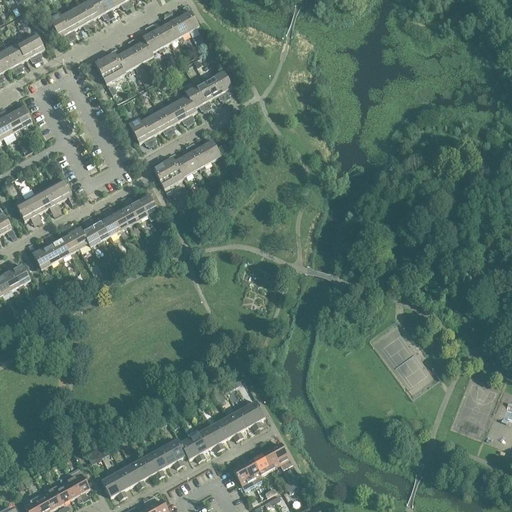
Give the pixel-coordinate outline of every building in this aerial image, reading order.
[(111,22),(98,0),(95,0),(96,1),(89,5),(98,20),(103,17),(107,24),(111,22)] [(117,10),(111,0),(98,0),(111,22),(115,20),(111,13),(117,10)] [(130,11),(123,0),(111,0),(117,10),(122,6),(126,13),(130,11)] [(134,0),(123,0),(130,11),(134,9),(130,2),(134,0)] [(98,20),(89,5),(82,9),(81,6),(78,8),(92,32),(96,30),(92,23),(98,20)] [(92,32),(78,8),(76,9),(77,12),(70,15),(79,30),(84,27),(88,34),(92,32)] [(200,30),(187,8),(183,10),(187,17),(181,20),(190,35),(196,32),(198,34),(200,32),(199,30),(200,30)] [(79,30),(70,15),(64,19),(60,13),(58,15),(73,43),(77,40),(73,34),(79,30)] [(73,43),(58,15),(55,16),(56,19),(49,23),(59,41),(65,38),(69,45),(73,43)] [(190,35),(181,20),(176,23),(172,16),(168,18),(181,43),(184,42),(183,39),(190,35)] [(181,43),(168,18),(164,21),(168,27),(162,31),(171,46),(178,42),(179,44),(181,43)] [(171,46),(162,31),(157,34),(153,27),(149,29),(163,53),(165,52),(164,50),(171,46)] [(163,53),(149,29),(145,31),(149,38),(143,41),(145,45),(145,44),(152,56),(159,53),(160,55),(163,53)] [(45,52),(37,37),(29,41),(28,39),(25,40),(39,65),(43,63),(39,56),(45,52)] [(39,65),(25,40),(23,42),(24,44),(17,48),(26,63),(31,60),(35,67),(39,65)] [(152,56),(145,44),(145,45),(140,48),(136,41),(132,43),(146,67),(148,66),(147,64),(154,60),(152,56)] [(146,67),(132,43),(128,45),(132,52),(126,55),(135,70),(142,67),(143,69),(146,67)] [(26,63),(17,48),(10,52),(9,49),(6,51),(20,75),(24,73),(20,66),(26,63)] [(20,75),(6,51),(4,52),(5,55),(0,57),(0,61),(7,74),(12,71),(16,77),(20,75)] [(135,70),(126,55),(121,58),(117,51),(113,54),(114,56),(126,77),(126,78),(129,77),(128,74),(135,70)] [(126,77),(114,56),(95,67),(97,70),(94,72),(97,79),(101,77),(106,87),(126,77)] [(233,90),(224,75),(217,79),(216,77),(213,78),(227,103),(231,101),(227,94),(233,90)] [(227,103),(213,78),(211,80),(212,82),(205,86),(213,101),(219,98),(223,105),(227,103)] [(213,101),(205,86),(198,89),(197,87),(194,89),(208,113),(212,111),(208,104),(213,101)] [(208,113),(194,89),(192,90),(193,92),(186,96),(188,100),(195,111),(200,108),(204,115),(208,113)] [(197,115),(195,111),(188,100),(181,103),(180,101),(177,102),(191,127),(195,125),(191,118),(197,115)] [(191,127),(177,102),(175,104),(176,106),(169,110),(178,125),(183,122),(187,129),(191,127)] [(33,126),(20,104),(16,106),(20,113),(14,116),(23,131),(30,127),(31,130),(34,128),(32,126),(33,126)] [(178,125),(169,110),(162,114),(161,112),(158,113),(172,138),(176,135),(172,129),(178,125)] [(23,131),(14,116),(9,119),(5,112),(1,114),(15,138),(17,137),(16,135),(23,131)] [(172,138),(158,113),(156,114),(157,117),(150,120),(158,136),(164,133),(168,140),(172,138)] [(15,138),(1,114),(0,114),(0,121),(1,123),(0,123),(0,134),(4,141),(11,138),(12,140),(15,138)] [(158,136),(150,120),(144,124),(141,119),(138,120),(153,148),(157,146),(153,139),(158,136)] [(153,148),(138,120),(135,122),(136,124),(129,128),(139,147),(145,143),(149,150),(153,148)] [(221,160),(209,137),(205,140),(209,147),(203,150),(212,165),(218,161),(220,164),(222,162),(221,160)] [(212,165),(203,150),(197,153),(194,146),(190,148),(203,173),(206,171),(205,169),(212,165)] [(203,173),(190,148),(186,150),(189,157),(184,160),(193,176),(199,172),(201,174),(203,173)] [(193,176),(184,160),(179,163),(175,156),(171,159),(172,161),(183,182),(184,183),(187,182),(186,179),(193,176)] [(183,182),(172,161),(153,172),(155,175),(152,177),(155,184),(159,182),(164,192),(183,182)] [(77,205),(64,183),(63,181),(60,182),(61,185),(54,188),(63,204),(68,201),(72,207),(76,205),(76,206),(77,205)] [(63,204),(54,188),(47,192),(46,190),(44,191),(58,217),(62,215),(57,207),(63,204)] [(158,213),(145,191),(144,189),(140,192),(145,200),(139,203),(148,218),(155,215),(156,217),(159,216),(157,213),(158,213)] [(58,217),(44,191),(41,193),(42,195),(35,199),(44,214),(50,211),(54,220),(58,217)] [(175,201),(170,193),(166,196),(170,203),(175,201)] [(44,214),(35,199),(29,203),(27,200),(25,202),(38,226),(42,224),(38,217),(44,214)] [(148,218),(139,203),(134,206),(130,199),(126,201),(140,226),(142,225),(141,222),(148,218)] [(140,226),(126,201),(122,204),(126,210),(120,214),(129,229),(136,225),(137,227),(140,226)] [(38,226),(25,202),(22,203),(23,206),(16,210),(25,225),(31,221),(34,228),(38,226)] [(121,236),(107,212),(106,210),(102,212),(107,221),(101,224),(110,239),(117,236),(118,238),(121,236)] [(129,229),(120,214),(115,217),(111,210),(107,212),(121,236),(123,235),(122,233),(129,229)] [(12,231),(4,216),(1,211),(0,211),(0,232),(3,237),(8,234),(12,241),(16,238),(15,237),(18,236),(15,230),(12,231)] [(110,239),(101,224),(96,227),(92,220),(88,223),(102,247),(104,246),(103,243),(110,239)] [(102,247),(88,223),(84,225),(88,232),(83,234),(82,235),(89,246),(89,247),(90,250),(98,246),(99,248),(102,247)] [(89,246),(82,235),(83,234),(81,231),(75,234),(71,227),(67,230),(81,254),(83,253),(82,250),(89,247),(89,246)] [(81,254),(67,230),(66,228),(62,230),(67,239),(62,242),(70,257),(77,253),(78,255),(81,254)] [(62,264),(48,240),(47,238),(44,240),(46,244),(48,249),(43,252),(51,267),(58,264),(59,266),(62,264)] [(70,257),(62,242),(56,245),(52,238),(48,240),(62,264),(64,263),(63,261),(70,257)] [(51,267),(43,252),(37,255),(33,248),(30,250),(29,251),(41,273),(42,273),(43,275),(46,273),(44,271),(51,267)] [(31,283),(22,268),(17,271),(13,264),(9,266),(22,291),(25,289),(24,287),(31,283)] [(22,291),(9,266),(5,269),(9,275),(3,279),(12,294),(18,290),(20,292),(22,291)] [(12,294),(3,279),(0,280),(0,295),(3,301),(6,300),(5,298),(12,294)] [(265,420),(257,405),(247,410),(259,432),(262,430),(259,424),(265,420)] [(259,432),(247,410),(237,415),(246,431),(252,428),(255,434),(259,432)] [(246,431),(237,415),(228,421),(240,442),(243,440),(240,434),(246,431)] [(240,442),(228,421),(218,426),(227,442),(233,438),(236,444),(240,442)] [(227,442),(218,426),(209,431),(221,453),(224,451),(221,445),(227,442)] [(221,453),(209,431),(200,436),(208,452),(214,449),(217,455),(221,453)] [(208,452),(200,436),(190,442),(202,463),(206,461),(202,455),(208,452)] [(187,458),(181,447),(179,442),(169,448),(180,469),(184,467),(181,462),(187,459),(187,458)] [(190,442),(181,447),(187,458),(187,459),(189,463),(195,459),(198,465),(202,463),(190,442)] [(290,463),(282,447),(272,452),(280,468),(290,463)] [(180,469),(169,448),(159,453),(168,469),(174,466),(177,471),(180,469)] [(280,468),(272,452),(262,458),(271,473),(280,468)] [(168,469),(159,453),(150,458),(162,480),(165,478),(162,472),(168,469)] [(162,480),(150,458),(140,464),(149,479),(155,476),(158,482),(162,480)] [(271,473),(262,458),(253,463),(261,478),(271,473)] [(264,484),(261,478),(253,463),(243,468),(255,489),(264,484)] [(149,479),(140,464),(131,469),(143,490),(146,488),(143,483),(149,479)] [(255,489),(243,468),(233,474),(245,494),(255,489)] [(143,490),(131,469),(121,474),(130,490),(136,487),(139,492),(143,490)] [(90,492),(82,476),(79,471),(69,477),(80,498),(82,500),(84,505),(89,502),(88,499),(85,498),(84,496),(90,492)] [(130,490),(121,474),(112,479),(124,501),(127,499),(124,493),(130,490)] [(80,498),(69,477),(59,482),(62,487),(71,503),(80,498)] [(124,501),(112,479),(102,485),(111,501),(117,497),(120,503),(124,501)] [(71,503),(62,487),(53,492),(62,508),(71,503)] [(54,511),(62,508),(53,492),(43,498),(51,511),(54,511)] [(51,511),(43,498),(41,493),(32,499),(34,503),(39,511),(51,511)] [(39,511),(34,503),(24,508),(26,511),(39,511)] [(167,511),(165,507),(163,503),(153,509),(154,511),(167,511)]
